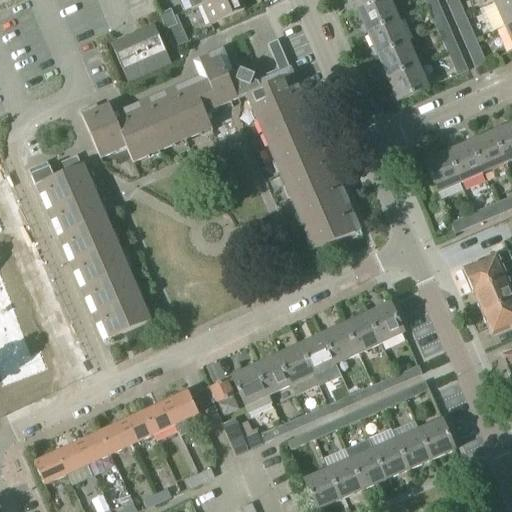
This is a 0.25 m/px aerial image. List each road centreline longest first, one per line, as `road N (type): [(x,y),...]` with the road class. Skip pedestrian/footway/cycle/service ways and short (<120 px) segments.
road 1 (residential): [(0,442),(411,254)]
road 2 (residential): [(511,474),(411,254)]
road 3 (residential): [(365,148),(301,0)]
road 4 (residential): [(365,148),(511,85)]
